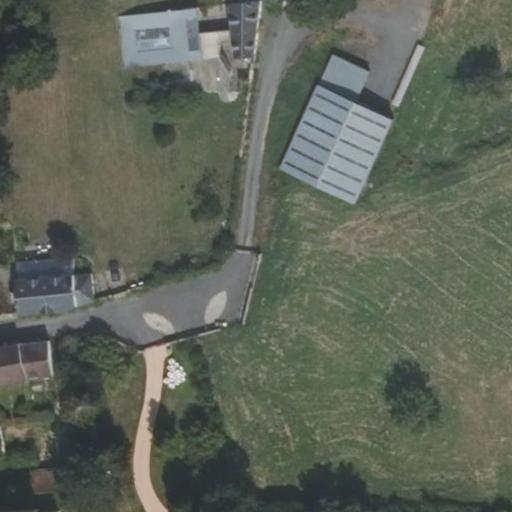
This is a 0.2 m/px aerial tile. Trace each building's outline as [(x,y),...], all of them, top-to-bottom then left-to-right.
[(221,3),(223,52),(250,49),(248,0),(221,3)] [(114,69),(193,60),(187,7),(108,16),(114,69)] [(345,54),(294,168),(370,201),(405,121),(372,106),(387,73),(345,54)] [(116,269),(34,280),(37,312),(77,309),(120,298),(116,269)] [(0,390),(58,382),(52,343),(0,350),(0,390)] [(30,470),(30,493),(75,493),(74,470),(30,470)]
